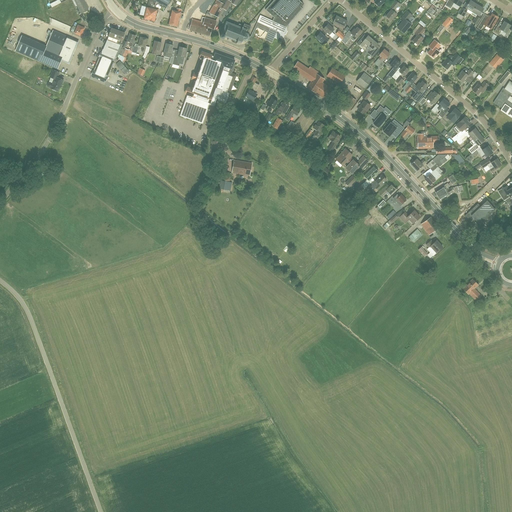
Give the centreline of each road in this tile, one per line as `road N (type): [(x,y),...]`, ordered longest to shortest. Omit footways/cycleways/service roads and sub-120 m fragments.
road 1 (primary): [(499,264),(470,247),(343,119),(269,73)]
road 2 (unclassified): [(100,511),(28,317),(0,282)]
road 3 (residential): [(508,157),(475,113),(342,0)]
road 4 (unclassified): [(0,202),(48,140),(91,41),(116,11)]
